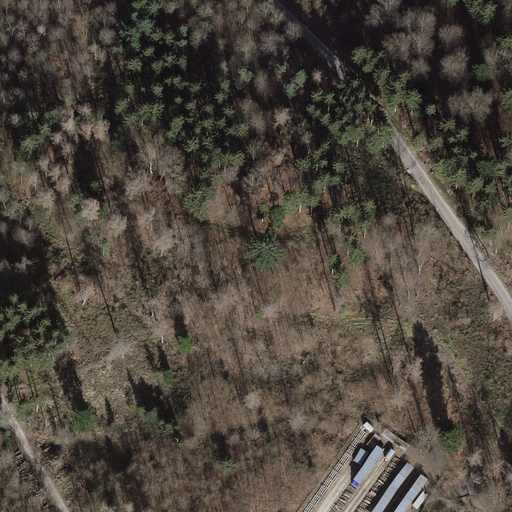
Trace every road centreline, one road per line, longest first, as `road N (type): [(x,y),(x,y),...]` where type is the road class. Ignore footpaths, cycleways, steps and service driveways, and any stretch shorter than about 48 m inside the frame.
road 1 (unclassified): [(270,0),(360,88),(511,307)]
road 2 (track): [(0,399),(65,511)]
